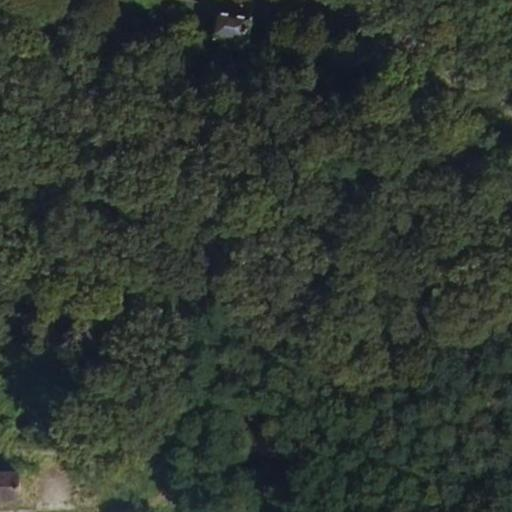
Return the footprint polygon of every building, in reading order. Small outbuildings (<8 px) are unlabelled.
[(268,24),(226,17),(220,54),(263,60),(268,24)] [(215,112),(224,85),(183,75),(175,100),(215,112)] [(80,462),(86,445),(69,438),(63,456),(80,462)] [(286,479),(294,455),(248,439),(240,463),(286,479)] [(9,501),(11,485),(0,483),(0,476),(0,474),(0,473),(0,511),(10,511),(13,501),(9,501)]
